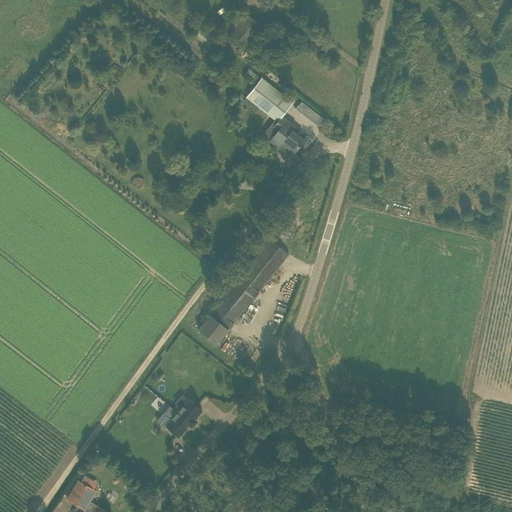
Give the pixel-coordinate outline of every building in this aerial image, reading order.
[(232,33),(239,38),(246,44),(261,25),(247,14),(232,33)] [(292,102),(284,95),(261,77),(246,97),(250,101),(274,120),(276,122),(281,115),(292,102)] [(276,122),(274,120),(263,135),(283,151),(286,147),(294,153),(300,144),(303,139),(292,130),(295,126),(281,115),(276,122)] [(313,122),(318,126),(324,119),(319,115),(313,122)] [(216,344),(289,254),(270,239),(198,329),(216,344)] [(140,393),(144,397),(150,391),(145,387),(140,393)] [(167,426),(181,437),(191,425),(193,427),(198,421),(196,419),(203,411),(190,400),(183,408),(180,405),(170,417),(173,419),(167,426)] [(67,499),(85,509),(90,501),(96,491),(78,480),(67,499)] [(107,511),(90,501),(85,509),(89,511),(107,511)]
